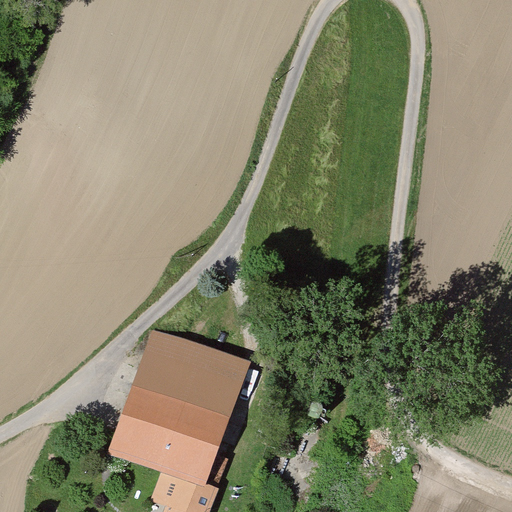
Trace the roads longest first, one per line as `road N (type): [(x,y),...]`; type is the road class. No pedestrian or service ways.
road 1 (track): [(330,0),(303,51),(248,218),(220,265),(41,421),(0,441)]
road 2 (track): [(511,486),(446,461),(403,406),(388,317),(421,66),(407,0)]
